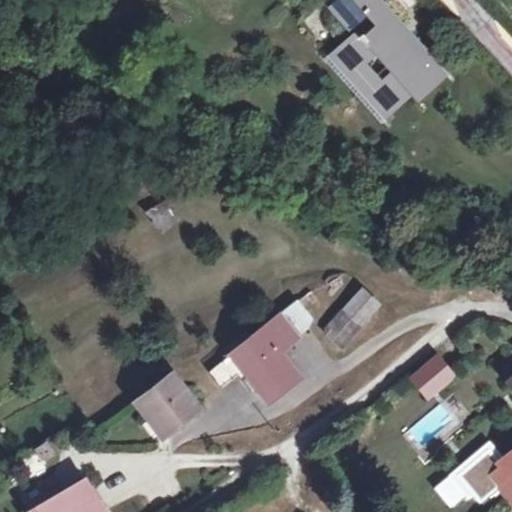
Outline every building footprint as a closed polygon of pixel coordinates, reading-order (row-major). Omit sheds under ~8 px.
[(379,3),(376,0),(338,0),(337,2),(356,23),(367,13),(378,25),(364,37),(362,34),(361,36),(358,32),(336,51),(354,72),(376,54),(393,73),(372,92),(390,112),(411,94),(417,100),(441,79),(376,5),(379,3)] [(356,23),(337,2),(332,6),(351,27),(356,23)] [(354,72),(336,51),(326,59),(381,121),(390,112),(372,92),(354,72)] [(166,199),(145,209),(158,232),(178,222),(166,199)] [(378,308),(360,292),(323,333),(341,349),(378,308)] [(270,324),(262,330),(279,351),(307,328),(310,319),(297,303),(278,318),(270,324)] [(270,324),(278,318),(273,312),(265,318),(270,324)] [(262,330),(231,355),(244,371),(268,402),(299,378),(279,351),(262,330)] [(244,371),(231,355),(210,372),(223,388),(244,371)] [(452,376),(436,357),(412,378),(427,397),(452,376)] [(199,408),(172,375),(136,402),(149,419),(153,416),(167,434),(199,408)] [(153,416),(149,419),(163,437),(167,434),(153,416)] [(50,450),(45,444),(40,448),(44,454),(50,450)] [(511,451),(498,463),(501,467),(491,476),(511,500),(511,451)] [(104,511),(85,481),(31,511),(104,511)]
